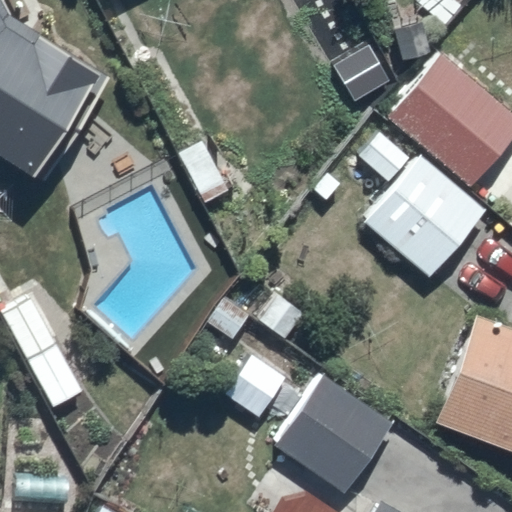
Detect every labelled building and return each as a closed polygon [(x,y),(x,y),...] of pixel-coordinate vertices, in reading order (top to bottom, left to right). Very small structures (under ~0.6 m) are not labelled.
[(0,0),(0,140),(40,164),(104,56),(85,42),(90,35),(29,0),(25,10),(10,0),(0,0)] [(464,169),(511,111),(511,103),(432,37),(381,99),(464,169)] [(372,117),(350,142),(385,171),(356,205),(422,262),(479,196),(413,139),(406,147),(372,117)] [(78,376),(26,283),(0,297),(0,324),(40,397),(78,376)] [(511,311),(468,294),(427,398),(511,431),(511,311)] [(265,428),(334,477),(385,406),(316,357),(265,428)] [(427,511),(373,480),(354,511),(427,511)] [(127,511),(92,491),(79,511),(127,511)]
